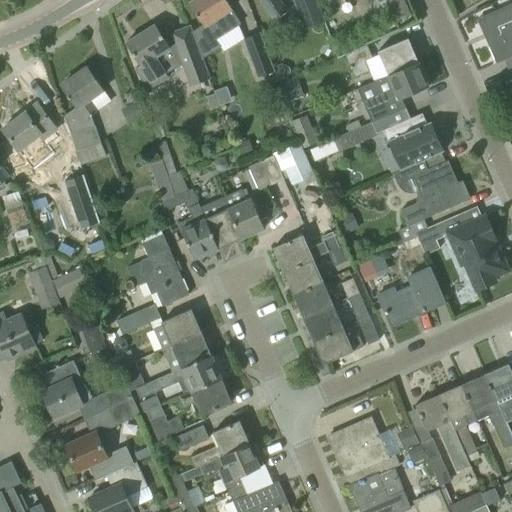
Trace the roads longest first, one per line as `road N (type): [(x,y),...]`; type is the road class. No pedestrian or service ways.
road 1 (residential): [(290,411),(511,311)]
road 2 (residential): [(511,184),(431,0)]
road 3 (residential): [(290,411),(237,285),(260,268)]
